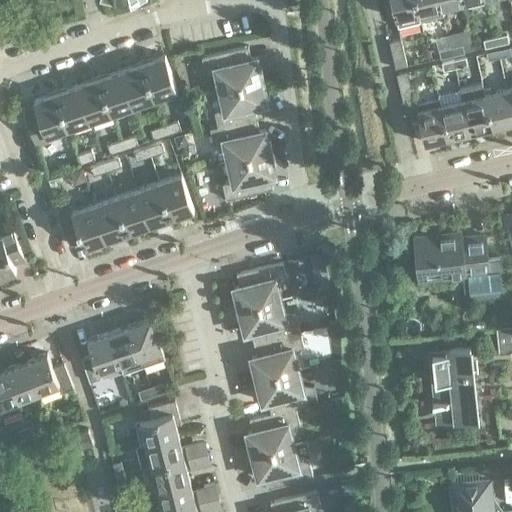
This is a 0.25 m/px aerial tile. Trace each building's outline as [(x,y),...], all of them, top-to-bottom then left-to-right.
[(390,0),(394,18),(417,12),(418,12),(415,0),(390,0)] [(415,0),(418,12),(417,12),(419,20),(442,15),(441,7),(440,7),(438,0),(415,0)] [(495,36),(497,44),(509,41),(507,33),(495,36)] [(483,39),(485,47),(497,44),(495,36),(483,39)] [(389,40),(395,67),(407,65),(401,38),(389,40)] [(451,46),(453,54),(464,52),(463,44),(451,46)] [(217,72),(221,88),(264,79),(261,68),(260,69),(257,56),(251,57),(250,51),(249,45),(202,56),(205,71),(217,72)] [(439,49),(441,57),(453,54),(451,46),(439,49)] [(510,46),(498,49),(500,57),(511,54),(510,46)] [(498,49),(486,51),(488,59),(500,57),(498,49)] [(165,53),(142,61),(155,97),(177,89),(165,53)] [(466,56),(454,59),(456,67),(467,64),(466,56)] [(454,59),(442,62),(444,70),(456,67),(454,59)] [(142,61),(121,68),(133,105),(155,97),(142,61)] [(121,68),(99,76),(112,112),(133,105),(121,68)] [(397,72),(403,100),(415,97),(408,70),(397,72)] [(99,76),(77,84),(90,120),(112,112),(99,76)] [(210,127),(257,117),(265,115),(263,109),(262,103),(267,102),(264,89),(266,89),(264,79),(221,88),(224,104),(214,110),(218,125),(210,127)] [(459,88),(459,89),(469,132),(479,129),(480,134),(492,131),(483,93),(481,83),(459,88)] [(77,84),(55,91),(68,127),(90,120),(77,84)] [(511,115),(506,88),(483,93),(492,131),(504,128),(503,123),(511,120),(511,115)] [(437,94),(438,98),(448,142),(459,139),(458,134),(469,132),(459,89),(437,94)] [(68,127),(55,91),(34,99),(36,105),(25,109),(36,144),(49,140),(47,135),(68,127)] [(414,103),(416,109),(423,142),(434,140),(436,145),(448,142),(438,98),(414,103)] [(225,144),(229,160),(272,150),(270,140),(268,141),(265,128),(260,129),(258,123),(257,117),(210,127),(214,143),(225,144)] [(164,124),(167,133),(181,128),(178,119),(164,124)] [(150,128),(153,138),(167,133),(164,124),(150,128)] [(185,133),(174,136),(177,146),(188,142),(185,133)] [(121,139),(124,148),(138,143),(135,134),(121,139)] [(107,143),(110,153),(124,148),(121,139),(107,143)] [(161,140),(147,145),(151,155),(164,150),(161,140)] [(147,145),(134,150),(137,159),(151,155),(147,145)] [(77,153),(81,163),(95,158),(92,148),(77,153)] [(272,150),(229,160),(233,176),(223,182),(227,198),(265,189),(273,187),(272,181),(270,175),(276,174),(273,161),(274,161),(272,150)] [(118,155),(104,160),(107,169),(121,165),(118,155)] [(104,160),(90,165),(93,174),(107,169),(104,160)] [(159,179),(172,216),(194,209),(181,172),(159,179)] [(137,187),(150,224),(172,216),(159,179),(137,187)] [(115,194),(128,231),(150,224),(137,187),(115,194)] [(94,202),(106,239),(128,231),(115,194),(94,202)] [(92,196),(68,204),(59,208),(71,244),(75,242),(81,240),(83,247),(106,239),(94,202),(92,196)] [(0,229),(2,235),(0,236),(0,275),(17,269),(14,262),(25,258),(24,256),(12,224),(0,228),(0,229)] [(425,237),(413,238),(414,250),(415,250),(419,284),(463,279),(465,299),(506,294),(502,257),(486,258),(484,236),(460,239),(460,234),(425,238),(425,237)] [(310,254),(319,288),(331,285),(322,251),(310,254)] [(235,299),(238,309),(280,298),(276,282),(286,276),(282,260),(236,272),(238,278),(239,283),(234,285),(238,298),(235,299)] [(252,339),(253,342),(299,330),(296,314),(284,313),(280,298),(238,309),(240,319),(242,318),(246,331),(248,331),(250,330),(252,339)] [(153,317),(131,324),(145,366),(165,359),(166,358),(153,317)] [(131,324),(110,331),(121,363),(125,373),(145,366),(131,324)] [(511,324),(496,327),(499,350),(511,349),(511,348),(511,324)] [(254,377),(255,378),(297,367),(294,352),(303,346),(299,330),(253,342),(255,348),(256,354),(251,355),(254,368),(252,369),(254,377)] [(90,338),(95,354),(83,358),(91,382),(103,378),(100,370),(121,363),(110,331),(90,338)] [(432,354),(437,401),(433,401),(433,405),(450,403),(451,418),(477,415),(470,348),(451,350),(451,352),(432,354)] [(49,352),(29,359),(41,391),(61,383),(64,391),(75,386),(66,363),(55,367),(49,352)] [(29,359),(9,367),(21,399),(41,391),(29,359)] [(9,367),(0,370),(0,405),(4,415),(24,408),(21,399),(9,367)] [(269,406),(271,412),(317,400),(313,385),(302,384),(297,367),(255,378),(257,387),(259,387),(263,401),(268,400),(269,406)] [(151,386),(154,394),(165,390),(163,382),(151,386)] [(139,390),(142,398),(154,394),(151,386),(139,390)] [(110,388),(95,393),(100,408),(115,403),(110,388)] [(152,417),(137,421),(143,444),(180,435),(177,425),(183,424),(176,398),(149,405),(152,417)] [(249,445),(251,455),(294,444),(289,427),(299,421),(296,407),(317,401),(317,400),(271,412),(249,417),(250,424),(252,430),(247,431),(250,444),(249,445)] [(32,428),(35,435),(46,431),(44,423),(32,428)] [(21,432),(24,440),(35,435),(32,428),(21,432)] [(88,428),(84,429),(76,433),(81,447),(94,442),(88,428)] [(153,465),(191,455),(188,443),(182,445),(180,435),(143,444),(138,445),(144,468),(153,465)] [(208,438),(188,443),(191,455),(211,451),(208,438)] [(266,487),(266,488),(313,476),(313,475),(309,460),(297,458),(294,444),(251,455),(254,465),(255,465),(258,477),(263,475),(264,481),(266,487)] [(211,451),(191,455),(194,468),(214,463),(211,451)] [(189,469),(194,468),(191,455),(153,465),(144,468),(150,490),(159,487),(191,479),(189,469)] [(113,461),(116,473),(124,471),(121,459),(113,461)] [(1,466),(5,477),(13,474),(8,463),(1,466)] [(116,473),(119,485),(127,483),(124,471),(116,473)] [(13,474),(5,477),(10,489),(17,486),(13,474)] [(164,509),(202,499),(199,487),(194,489),(191,479),(159,487),(164,509)] [(511,511),(511,510),(504,511),(497,511),(493,511),(490,479),(452,483),(454,511),(511,511)] [(349,481),(341,483),(344,496),(352,494),(349,481)] [(219,482),(199,487),(202,499),(222,495),(219,482)] [(311,511),(320,505),(317,490),(269,502),(271,508),(271,511),(311,511)] [(222,495),(202,499),(206,511),(225,507),(222,495)] [(204,511),(206,511),(202,499),(164,509),(165,511),(204,511)] [(16,506),(18,511),(27,511),(24,503),(16,506)]
